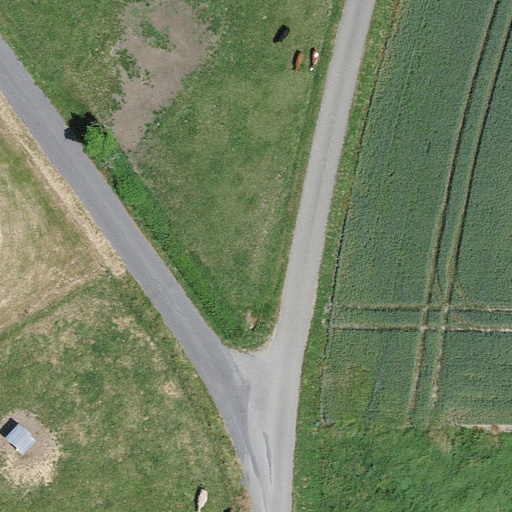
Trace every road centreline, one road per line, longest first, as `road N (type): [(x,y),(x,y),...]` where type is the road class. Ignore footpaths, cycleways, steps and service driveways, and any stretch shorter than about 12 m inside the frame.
road 1 (unclassified): [(273,432),(0,57)]
road 2 (unclassified): [(273,432),(362,0)]
